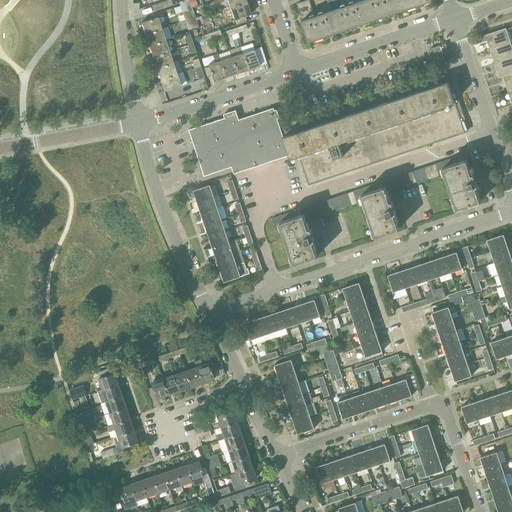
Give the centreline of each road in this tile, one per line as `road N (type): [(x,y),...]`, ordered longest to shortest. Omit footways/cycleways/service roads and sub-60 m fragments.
road 1 (residential): [(275,292),(252,213),(490,135)]
road 2 (residential): [(275,292),(511,212)]
road 3 (residential): [(209,313),(167,221),(139,123)]
road 4 (residential): [(139,123),(297,71)]
road 5 (residential): [(297,71),(453,20)]
road 6 (residential): [(432,407),(276,457)]
road 7 (residential): [(0,148),(139,123)]
road 8 (residential): [(139,123),(123,0)]
road 9 (residential): [(490,135),(453,20)]
